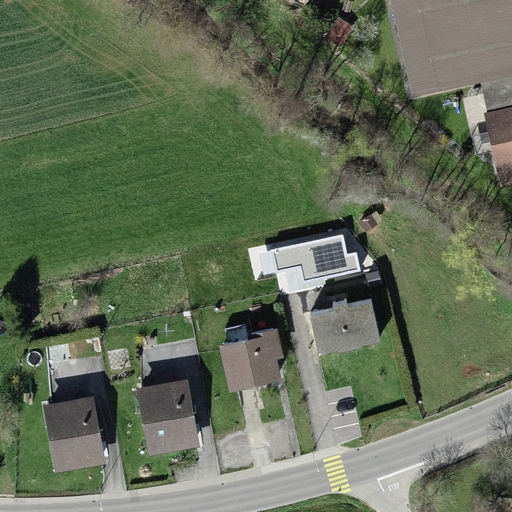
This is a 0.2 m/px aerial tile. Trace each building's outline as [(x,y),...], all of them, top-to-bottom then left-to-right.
[(511,99),(481,107),(498,180),(511,176),(511,99)] [(364,293),(306,307),(316,345),(373,331),(364,293)] [(215,337),(227,381),(279,367),(267,323),(215,337)] [(134,382),(145,449),(193,441),(182,374),(134,382)] [(44,400),(52,464),(95,458),(87,395),(44,400)] [(511,470),(500,476),(511,501),(511,470)]
